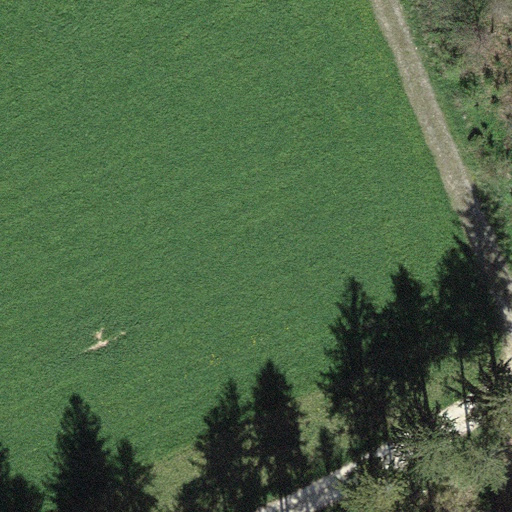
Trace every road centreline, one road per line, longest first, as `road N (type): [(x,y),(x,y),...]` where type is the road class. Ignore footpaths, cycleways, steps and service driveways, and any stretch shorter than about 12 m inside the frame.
road 1 (track): [(511,303),(389,0)]
road 2 (track): [(275,511),(511,389)]
